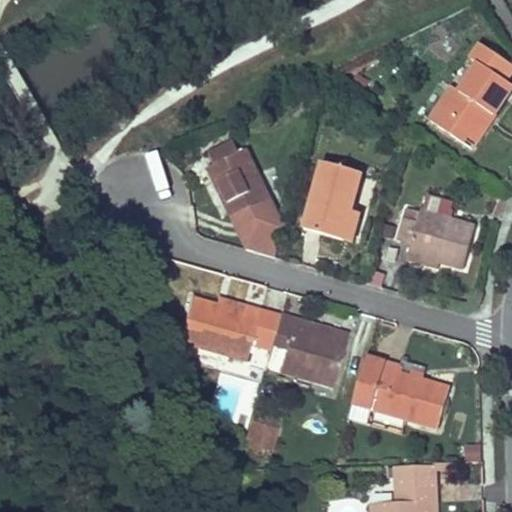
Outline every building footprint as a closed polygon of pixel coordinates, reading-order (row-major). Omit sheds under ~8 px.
[(429,123),(466,147),(488,113),(494,117),(511,89),(511,87),(505,83),(511,72),(511,65),(480,46),(470,61),(477,66),(458,94),(451,89),(429,123)] [(488,113),(466,147),(472,152),(494,117),(488,113)] [(214,166),(207,170),(231,219),(270,201),(246,151),(238,155),(232,143),(208,154),(214,166)] [(303,230),(342,242),(351,213),(361,176),(323,165),(303,230)] [(410,247),(408,255),(439,264),(463,272),(475,229),(407,209),(397,243),(410,247)] [(351,213),(342,242),(352,245),(361,216),(351,213)] [(439,264),(408,255),(405,264),(436,273),(439,264)] [(370,270),(365,285),(380,289),(384,274),(370,270)] [(279,319),(259,313),(243,308),(241,316),(216,308),(192,301),(178,344),(245,363),(252,339),(271,345),(279,319)] [(218,301),(216,308),(241,316),(243,308),(218,301)] [(279,319),(271,345),(286,350),(279,373),(332,389),(345,344),(299,330),(301,323),(280,316),(279,319)] [(301,323),(299,330),(345,344),(347,337),(301,323)] [(366,357),(352,405),(437,431),(450,390),(420,381),(398,375),(400,368),(400,367),(366,357)] [(400,368),(398,375),(420,381),(422,375),(400,368)] [(252,413),(243,443),(268,451),(277,422),(252,413)] [(479,445),(464,447),(466,466),(482,464),(479,445)] [(428,511),(429,504),(436,504),(435,468),(395,469),(395,505),(371,506),(370,511),(428,511)]
